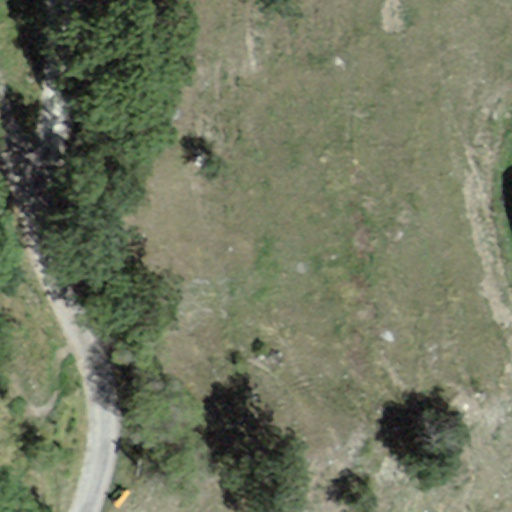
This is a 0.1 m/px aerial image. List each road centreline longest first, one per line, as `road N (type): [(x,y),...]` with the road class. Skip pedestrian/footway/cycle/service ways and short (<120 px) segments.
road 1 (track): [(97,511),(122,416),(67,288),(57,211)]
road 2 (track): [(57,211),(62,0)]
road 3 (track): [(57,211),(0,90)]
